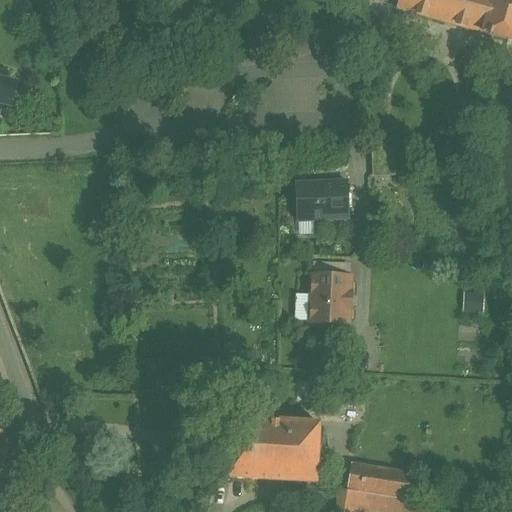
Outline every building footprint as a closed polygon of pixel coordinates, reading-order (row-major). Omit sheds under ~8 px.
[(37,0),(19,0),(20,18),(38,18),(37,0)] [(511,0),(401,0),(399,9),(511,40),(511,0)] [(64,19),(51,20),(53,33),(66,32),(64,19)] [(9,80),(0,76),(0,103),(12,107),(18,86),(8,83),(9,80)] [(389,149),(368,149),(368,179),(389,179),(389,149)] [(347,182),(296,184),(298,222),(349,220),(347,182)] [(352,279),(314,277),(312,323),(350,325),(350,309),(352,309),(353,294),(351,294),(352,279)] [(460,292),(460,312),(482,312),(482,293),(460,292)] [(321,425),(233,420),(231,468),(230,468),(229,479),(318,484),(319,469),(328,470),(329,442),(320,441),(321,425)] [(14,438),(0,434),(0,484),(1,485),(14,438)] [(415,474),(377,468),(377,466),(374,461),(371,458),(345,454),(353,464),(348,491),(410,501),(415,474)] [(408,511),(410,501),(348,491),(344,511),(370,511),(371,511),(408,511)]
